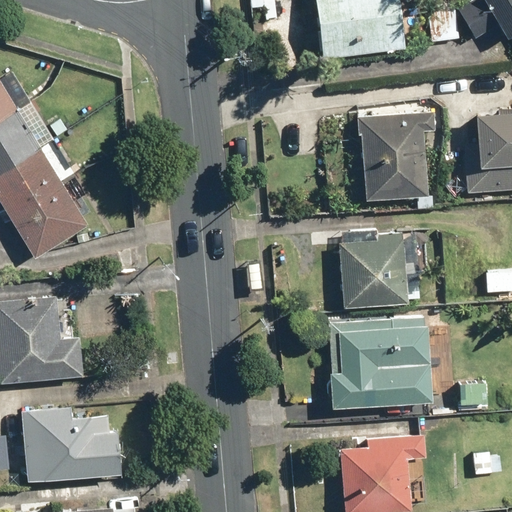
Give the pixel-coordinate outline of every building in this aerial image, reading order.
[(394,0),(310,0),(318,55),(401,44),(394,0)] [(448,0),(433,0),(421,2),(426,39),(453,35),(448,0)] [(511,0),(458,0),(452,4),(470,35),(495,20),(511,48),(511,0)] [(0,82),(0,200),(33,254),(86,220),(0,82)] [(475,139),(459,140),(463,190),(511,185),(511,106),(473,111),(475,139)] [(430,108),(356,114),(363,198),(425,193),(420,127),(431,127),(430,108)] [(399,236),(335,240),(339,303),(403,299),(399,236)] [(54,293),(0,297),(0,377),(80,371),(77,338),(58,339),(54,293)] [(421,313),(325,318),(328,369),(324,369),(326,404),(426,398),(421,313)] [(484,379),(455,381),(456,400),(485,399),(484,379)] [(68,402),(19,406),(25,478),(117,470),(113,428),(107,428),(105,411),(69,414),(68,402)] [(365,443),(336,445),(341,511),(407,506),(403,456),(423,455),(422,431),(365,435),(365,443)] [(475,449),(474,469),(504,471),(505,450),(475,449)] [(134,511),(133,502),(12,511),(134,511)]
